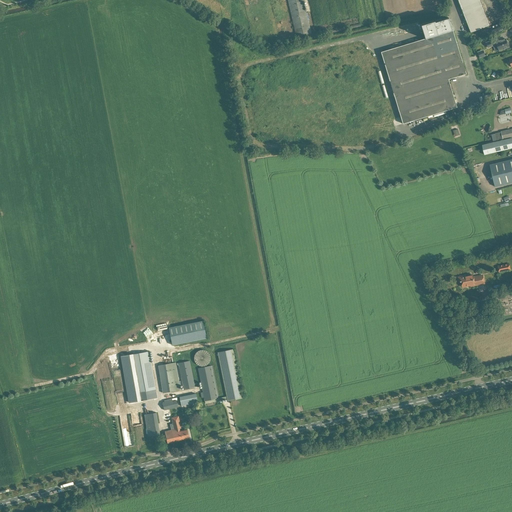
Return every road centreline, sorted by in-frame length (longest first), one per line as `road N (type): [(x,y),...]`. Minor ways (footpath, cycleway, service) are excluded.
road 1 (primary): [(0,504),(511,380)]
road 2 (track): [(33,387),(111,367),(129,346),(158,354),(281,326)]
road 3 (track): [(294,430),(302,457),(511,411)]
